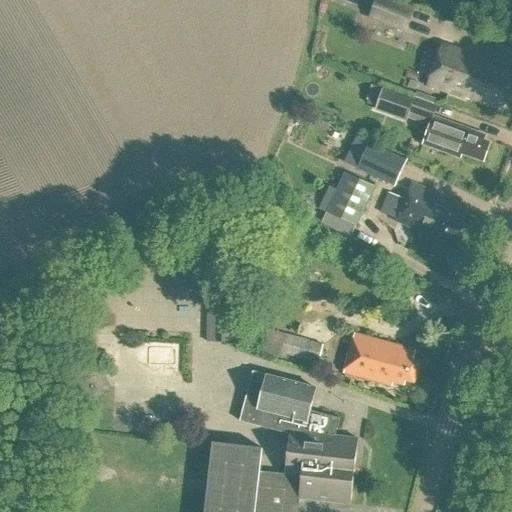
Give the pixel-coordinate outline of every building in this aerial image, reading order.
[(390,0),(376,0),(369,19),(406,32),(414,9),(390,0)] [(427,86),(465,100),(466,98),(486,105),(487,103),(502,109),(503,108),(502,108),(511,81),(511,80),(505,78),(507,73),(480,63),(481,58),(442,44),(427,86)] [(408,119),(430,126),(421,149),(460,163),(461,159),(480,166),(488,146),(480,143),(481,139),(432,120),(437,106),(383,87),(375,112),(407,123),(408,119)] [(356,170),(395,187),(407,161),(368,144),(356,170)] [(338,186),(334,194),(326,213),(356,227),(375,187),(345,172),(338,186)] [(380,213),(392,218),(391,220),(444,239),(446,235),(458,239),(467,212),(430,199),(432,191),(411,184),(405,199),(388,193),(380,213)] [(210,306),(210,337),(238,338),(239,307),(210,306)] [(75,361),(92,361),(93,332),(75,332),(75,361)] [(286,334),(281,353),(318,363),(323,344),(286,334)] [(413,352),(394,347),(353,335),(342,375),(391,388),(392,384),(402,387),(403,383),(413,386),(419,363),(411,361),(413,352)] [(242,422),(290,435),(287,467),(283,466),(282,475),(258,473),(261,450),(214,444),(205,511),(296,511),(298,499),(351,505),(358,439),(335,436),(340,419),(312,411),(318,389),(255,373),(242,422)]
